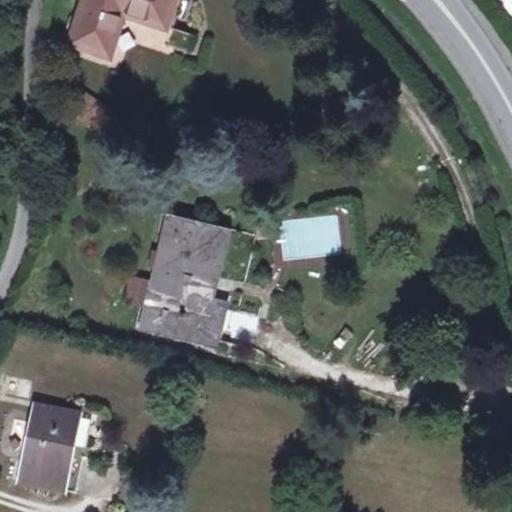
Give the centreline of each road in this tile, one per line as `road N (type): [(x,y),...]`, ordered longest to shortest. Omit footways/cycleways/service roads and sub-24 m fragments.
road 1 (unclassified): [(0,281),(25,216),(35,0)]
road 2 (secondary): [(437,0),(511,106)]
